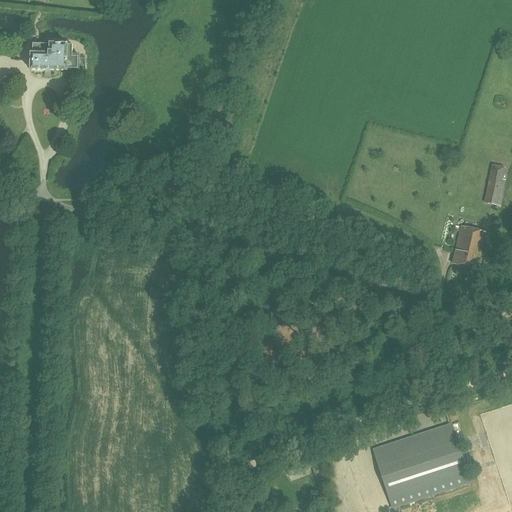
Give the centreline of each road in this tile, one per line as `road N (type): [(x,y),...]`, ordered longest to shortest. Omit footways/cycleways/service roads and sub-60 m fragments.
road 1 (track): [(511,317),(93,215)]
road 2 (track): [(511,376),(262,456),(225,511)]
